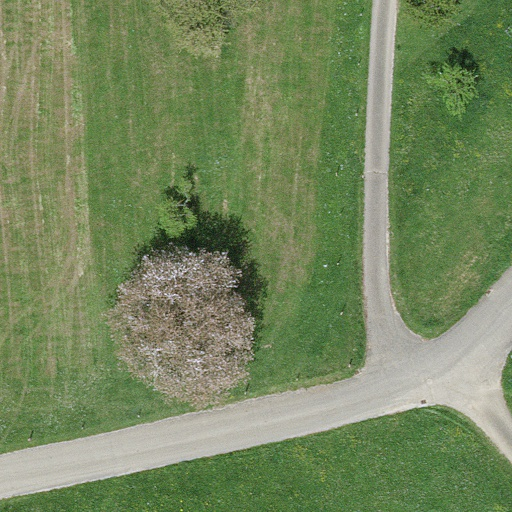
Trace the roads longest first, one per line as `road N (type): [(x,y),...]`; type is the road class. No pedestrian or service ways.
road 1 (track): [(403,385),(326,411),(0,477)]
road 2 (residential): [(511,304),(450,359),(403,385)]
